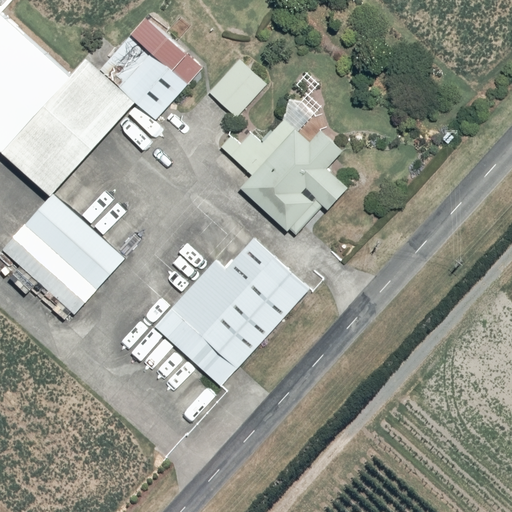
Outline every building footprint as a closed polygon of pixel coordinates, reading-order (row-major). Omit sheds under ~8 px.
[(0,0),(0,139),(57,192),(142,100),(162,119),(196,82),(186,73),(200,58),(153,15),(107,65),(95,54),(80,71),(11,7),(17,0),(0,0)] [(269,82),(241,56),(211,89),(239,115),(269,82)] [(313,140),(301,129),(314,114),(297,99),(263,137),(245,120),(223,145),(256,175),(245,187),(296,234),(325,202),(332,208),(352,186),(331,167),(347,149),(324,128),(313,140)] [(5,246),(8,249),(17,258),(14,262),(72,320),(131,260),(61,190),(5,246)] [(219,257),(158,324),(225,386),(315,288),(256,235),(228,266),(219,257)]
